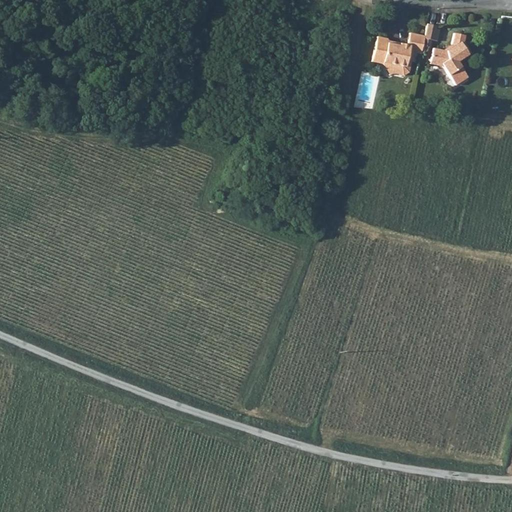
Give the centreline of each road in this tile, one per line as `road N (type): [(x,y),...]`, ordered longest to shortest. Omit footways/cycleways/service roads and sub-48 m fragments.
road 1 (track): [(0,333),(194,413),(328,455),(511,480)]
road 2 (track): [(209,0),(166,125),(134,141),(0,120)]
